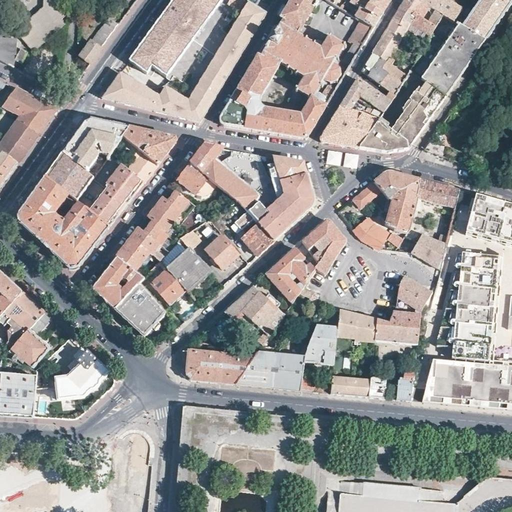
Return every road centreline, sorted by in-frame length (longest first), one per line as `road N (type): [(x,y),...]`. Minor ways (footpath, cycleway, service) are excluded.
road 1 (residential): [(511,424),(182,393),(150,383)]
road 2 (residential): [(326,210),(163,356),(150,383)]
road 3 (residential): [(66,301),(199,134)]
road 4 (residential): [(404,160),(511,14)]
road 5 (residential): [(307,152),(398,0)]
road 6 (residential): [(0,435),(77,437),(150,383)]
road 7 (residential): [(199,134),(283,0)]
road 8 (tertiary): [(0,210),(79,106)]
road 9 (tertiary): [(79,106),(154,0)]
road 10 (residential): [(79,106),(199,134)]
road 11 (residential): [(424,279),(356,246),(326,210)]
